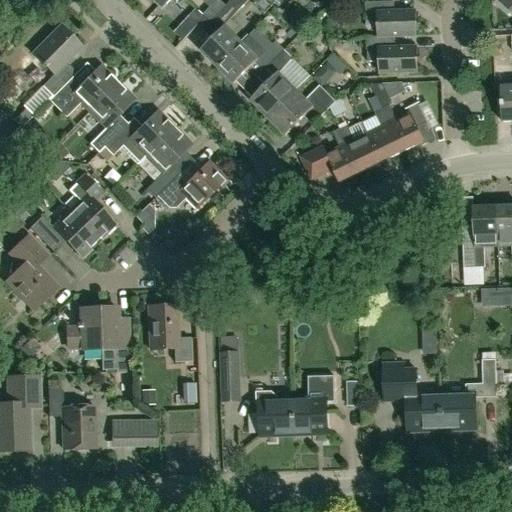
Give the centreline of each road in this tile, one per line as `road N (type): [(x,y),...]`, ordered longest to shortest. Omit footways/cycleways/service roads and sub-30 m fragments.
road 1 (residential): [(0,499),(281,490)]
road 2 (residential): [(272,170),(104,0)]
road 3 (residential): [(77,283),(120,281),(151,260),(197,251),(272,170)]
road 4 (residential): [(281,490),(511,481)]
road 5 (residential): [(454,168),(340,217),(309,207),(272,170)]
road 6 (residential): [(454,168),(450,19),(458,0)]
